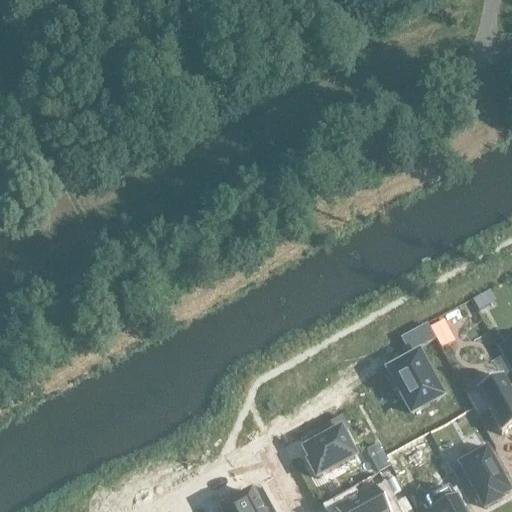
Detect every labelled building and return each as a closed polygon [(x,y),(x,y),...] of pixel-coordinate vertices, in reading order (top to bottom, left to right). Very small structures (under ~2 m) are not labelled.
[(427,328),(402,341),(410,355),(434,342),(427,328)] [(511,348),(509,344),(497,350),(511,376),(511,348)] [(419,358),(389,374),(412,416),(442,400),(419,358)] [(502,380),(467,399),(478,419),(488,414),(501,437),(511,431),(511,389),(508,391),(502,380)] [(322,444),(304,453),(311,465),(309,466),(317,481),(355,460),(342,435),(349,431),(342,419),(316,433),(322,444)] [(462,469),(451,474),(460,490),(470,484),(485,511),(486,510),(487,510),(498,504),(500,503),(498,501),(508,495),(482,448),(458,462),(462,469)] [(360,500),(338,511),(387,511),(376,491),(385,487),(379,476),(354,490),(360,500)] [(421,495),(409,501),(414,511),(466,511),(461,501),(459,502),(459,503),(456,505),(447,489),(424,501),(421,495)] [(220,511),(260,511),(251,495),(221,511),(220,511)]
